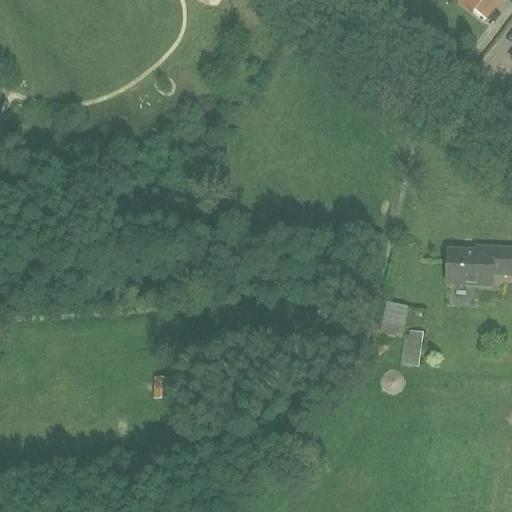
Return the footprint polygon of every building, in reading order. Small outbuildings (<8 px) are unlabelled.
[(460,0),(460,1),(475,13),(486,21),(501,0),(460,0)] [(511,251),(477,250),(477,254),(448,253),(447,285),(491,287),(491,275),(511,275),(511,251)] [(386,303),(382,333),(401,335),(405,306),(386,303)] [(423,334),(406,332),(400,365),(405,366),(404,367),(418,369),(423,334)] [(170,379),(156,379),(156,401),(169,401),(170,379)] [(201,409),(197,409),(182,409),(182,418),(198,418),(201,418),(201,409)]
